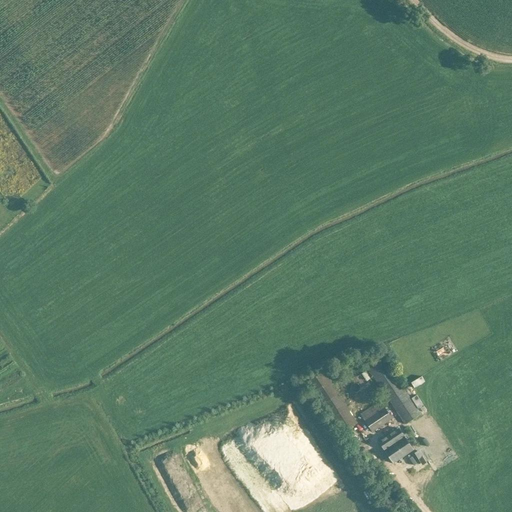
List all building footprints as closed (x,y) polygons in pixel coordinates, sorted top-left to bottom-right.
[(451,353),(446,345),(436,351),(441,359),(451,353)] [(406,424),(420,414),(381,356),(367,366),(406,424)] [(341,434),(358,424),(323,369),(306,380),(341,434)] [(372,432),(392,418),(385,408),(388,405),(384,399),(360,414),(372,432)] [(399,428),(379,442),(393,463),(413,449),(399,428)] [(343,473),(350,483),(355,480),(348,470),(343,473)]
